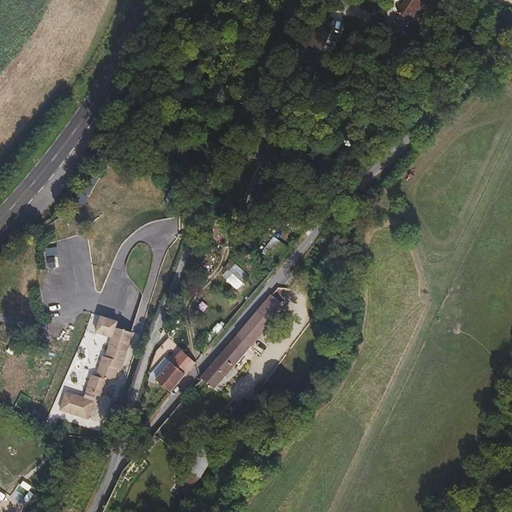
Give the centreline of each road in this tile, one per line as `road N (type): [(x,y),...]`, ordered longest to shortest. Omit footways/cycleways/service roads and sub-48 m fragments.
road 1 (unclassified): [(122,456),(341,195),(511,61)]
road 2 (unclassified): [(122,456),(197,217),(300,0)]
road 3 (primary): [(0,220),(116,70),(149,0)]
